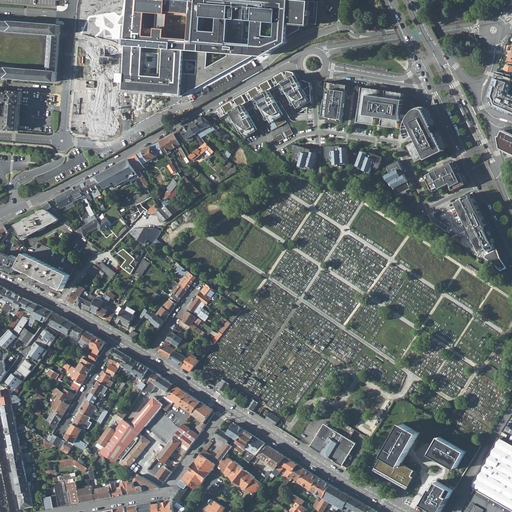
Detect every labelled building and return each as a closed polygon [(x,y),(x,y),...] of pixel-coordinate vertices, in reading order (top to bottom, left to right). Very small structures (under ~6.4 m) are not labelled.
[(98,1),(94,1),(93,18),(89,20),(92,23),(96,28),(95,47),(87,54),(92,60),(92,67),(101,67),(97,130),(115,131),(119,82),(124,83),(123,92),(182,96),(183,78),(119,73),(120,68),(183,73),(183,67),(187,67),(188,58),(184,58),(184,55),(137,52),(137,47),(183,50),(184,29),(175,29),(175,21),(179,21),(180,12),(176,12),(176,5),(107,0),(103,0),(104,1),(98,1)] [(294,0),(191,0),(188,49),(261,56),(286,42),(287,31),(294,27),(294,23),(307,24),(308,1),(294,0)] [(0,76),(57,81),(61,24),(0,19),(0,76)] [(276,119),(283,115),(269,90),(283,82),(287,89),(286,90),(293,102),(295,101),(299,108),(311,100),(311,94),(307,95),(304,90),(310,86),(310,85),(310,82),(309,82),(308,82),(306,81),(305,81),(304,80),(303,80),(299,82),(294,73),(294,72),(293,72),(292,71),(290,71),(289,71),(288,71),(287,71),(287,74),(285,76),(283,72),(260,85),(262,88),(259,90),(257,87),(234,100),(236,103),(233,105),(231,102),(223,106),(217,109),(221,117),(231,112),(235,119),(234,119),(241,132),(243,131),(247,138),(251,135),(250,134),(258,129),(243,105),(257,97),(261,104),(260,105),(267,117),(269,116),(272,123),(277,120),(276,119)] [(497,71),(494,81),(489,96),(492,97),(495,104),(494,107),(511,114),(511,113),(511,112),(511,92),(510,90),(511,83),(511,74),(505,73),(497,71)] [(348,85),(328,82),(327,89),(329,89),(328,96),(326,96),(323,116),(343,119),(344,112),(343,111),(344,103),(346,103),(346,99),(345,99),(345,97),(346,97),(348,85)] [(382,125),(399,128),(400,120),(401,120),(404,100),(403,100),(404,93),(387,90),(386,97),(379,96),(380,89),(363,87),(358,122),(375,124),(376,116),(383,117),(382,125)] [(0,102),(8,103),(7,130),(18,130),(20,103),(22,104),(23,91),(9,90),(9,91),(0,90),(0,102)] [(472,125),(462,105),(460,106),(470,126),(472,125)] [(408,138),(408,139),(415,136),(418,141),(411,144),(419,161),(450,147),(441,130),(436,132),(433,127),(439,124),(434,115),(433,113),(433,112),(432,111),(431,110),(430,110),(430,109),(429,108),(428,108),(427,108),(426,107),(425,107),(423,107),(422,107),(421,107),(420,107),(418,108),(417,108),(416,109),(415,110),(414,111),(413,112),(412,113),(411,115),(410,116),(409,117),(409,118),(408,119),(408,120),(407,121),(407,123),(406,125),(406,126),(405,128),(405,129),(405,130),(406,131),(406,133),(406,134),(407,136),(407,137),(408,138)] [(445,113),(444,113),(454,134),(456,133),(445,113)] [(213,124),(209,121),(204,116),(197,120),(203,130),(206,132),(207,133),(207,134),(217,128),(213,124)] [(278,127),(287,122),(284,116),(275,121),(278,127)] [(192,123),(197,133),(198,133),(202,137),(207,133),(206,132),(203,130),(197,120),(192,123)] [(217,128),(228,138),(230,136),(219,126),(215,122),(213,124),(217,128)] [(182,129),(188,139),(197,134),(197,133),(192,123),(182,129)] [(288,137),(294,133),(291,128),(285,131),(288,137)] [(511,133),(504,130),(502,136),(500,136),(501,148),(511,152),(511,133)] [(165,139),(171,150),(181,144),(175,133),(165,139)] [(279,142),(285,138),(282,133),(276,136),(279,142)] [(160,141),(167,152),(171,150),(165,139),(160,141)] [(193,157),(195,160),(206,151),(210,156),(215,151),(213,150),(206,143),(190,156),(191,158),(193,157)] [(418,162),(419,161),(411,144),(410,145),(418,162)] [(314,167),(319,153),(311,151),(310,155),(307,154),(307,157),(305,156),(307,148),(297,145),(296,150),(294,156),(301,158),(299,165),(307,167),(307,165),(314,167)] [(350,162),(349,147),(341,147),(341,152),(339,152),(339,154),(337,154),(336,145),(326,146),(327,158),(334,157),(334,164),(342,164),(342,162),(350,162)] [(147,156),(149,161),(158,156),(152,146),(143,151),(147,156)] [(180,149),(187,163),(190,161),(182,148),(180,149)] [(137,154),(140,160),(147,156),(143,151),(137,154)] [(362,151),(357,165),(364,167),(364,169),(371,172),(373,166),(380,168),(384,157),(374,153),(371,161),(370,161),(370,159),(368,158),(370,153),(362,151)] [(141,178),(146,187),(149,186),(144,177),(140,171),(145,168),(141,161),(140,160),(137,154),(129,158),(141,178)] [(97,176),(105,189),(113,184),(112,183),(115,181),(116,183),(118,187),(131,180),(131,182),(135,180),(135,181),(141,178),(129,158),(127,160),(108,170),(97,176)] [(386,175),(390,182),(391,181),(398,195),(412,188),(405,174),(401,176),(399,174),(397,175),(396,173),(404,169),(400,160),(389,165),(392,172),(386,175)] [(430,178),(428,179),(433,190),(440,187),(441,188),(452,183),(455,190),(468,183),(462,173),(460,174),(458,168),(460,167),(457,161),(448,165),(447,164),(440,168),(441,169),(428,175),(430,178)] [(174,178),(178,185),(182,180),(184,179),(182,176),(180,173),(174,164),(173,162),(168,165),(173,173),(175,171),(177,176),(174,178)] [(177,163),(174,164),(180,173),(182,171),(177,163)] [(227,173),(229,176),(237,171),(237,170),(237,166),(227,173)] [(184,179),(182,180),(198,197),(202,194),(186,176),(184,179)] [(90,193),(93,196),(94,195),(92,191),(102,186),(96,177),(85,182),(90,193)] [(174,180),(167,188),(168,190),(167,191),(170,195),(178,185),(174,178),(173,178),(174,180)] [(86,199),(88,202),(92,200),(88,194),(90,193),(85,182),(79,185),(85,196),(86,199)] [(75,201),(82,197),(85,196),(79,185),(70,190),(75,201)] [(66,206),(68,209),(75,205),(68,191),(56,197),(62,208),(66,206)] [(404,205),(410,209),(413,205),(420,201),(417,195),(414,196),(409,199),(404,205)] [(486,222),(474,196),(472,197),(464,201),(464,199),(456,202),(467,224),(466,224),(469,229),(452,238),(468,248),(469,247),(497,264),(496,265),(499,268),(505,264),(501,257),(499,250),(497,247),(496,247),(495,245),(496,244),(497,244),(490,229),(488,230),(487,226),(488,225),(486,222)] [(149,213),(151,214),(155,213),(159,208),(156,204),(152,197),(137,205),(140,211),(141,214),(146,210),(147,211),(149,213)] [(88,202),(86,199),(84,200),(87,207),(92,217),(95,215),(88,202)] [(172,205),(167,199),(164,201),(160,207),(159,208),(155,213),(163,221),(164,222),(178,211),(174,207),(177,205),(175,202),(172,205)] [(61,220),(69,226),(70,223),(63,218),(63,217),(51,208),(52,207),(48,202),(41,205),(47,209),(57,217),(60,219),(61,220)] [(16,225),(23,239),(54,223),(60,219),(57,217),(47,209),(16,225)] [(84,222),(86,225),(97,219),(95,216),(88,220),(84,222)] [(107,218),(100,222),(105,228),(105,229),(112,225),(107,218)] [(76,231),(85,238),(88,234),(86,233),(98,227),(101,231),(105,228),(100,222),(97,219),(86,225),(76,231)] [(130,231),(144,242),(147,238),(150,240),(157,229),(150,228),(134,228),(130,231)] [(150,240),(153,242),(154,241),(156,238),(160,234),(161,230),(157,229),(150,240)] [(6,246),(7,246),(8,244),(6,243),(11,235),(8,232),(8,233),(7,234),(2,243),(6,246)] [(163,244),(156,238),(154,241),(161,247),(163,244)] [(26,269),(64,289),(77,261),(41,244),(39,242),(36,248),(28,250),(34,256),(26,269)] [(120,266),(130,273),(134,266),(130,263),(135,258),(123,248),(117,252),(125,259),(120,266)] [(19,266),(26,269),(34,256),(28,250),(19,266)] [(0,269),(1,270),(8,257),(2,253),(1,255),(0,256),(0,269)] [(1,270),(15,276),(19,268),(8,263),(10,257),(9,256),(8,257),(1,270)] [(136,270),(141,274),(150,262),(144,258),(136,270)] [(99,268),(105,273),(111,278),(115,272),(102,261),(100,263),(98,262),(95,265),(99,268)] [(179,284),(187,289),(196,276),(183,267),(180,264),(177,269),(180,271),(177,276),(182,279),(179,284)] [(89,272),(94,276),(97,271),(99,268),(95,265),(89,272)] [(174,298),(178,301),(187,289),(179,284),(173,280),(170,284),(174,288),(175,286),(177,287),(171,296),(174,298)] [(210,297),(212,299),(217,292),(207,284),(202,291),(210,297)] [(68,300),(76,304),(80,296),(82,292),(85,288),(80,285),(77,291),(75,289),(72,292),(68,300)] [(151,297),(157,301),(164,291),(159,287),(151,297)] [(1,301),(8,305),(14,292),(8,289),(1,301)] [(5,310),(10,313),(13,308),(20,295),(14,292),(8,305),(5,310)] [(89,296),(82,292),(80,296),(76,304),(83,309),(84,307),(89,296)] [(212,299),(210,297),(209,299),(201,292),(197,297),(206,304),(210,307),(213,302),(216,304),(217,302),(212,299)] [(89,296),(84,307),(91,310),(95,303),(94,302),(96,297),(90,293),(89,296)] [(98,313),(108,295),(105,293),(103,296),(98,294),(96,297),(94,302),(95,303),(91,310),(98,313)] [(17,312),(18,313),(26,298),(20,295),(13,308),(18,311),(17,312)] [(107,304),(110,297),(108,295),(98,313),(110,321),(116,313),(118,314),(122,308),(119,306),(117,310),(107,304)] [(201,310),(206,304),(197,297),(189,308),(206,321),(209,316),(201,310)] [(11,329),(12,330),(25,311),(28,313),(30,309),(35,312),(40,305),(26,298),(18,313),(13,322),(15,324),(14,325),(12,323),(9,327),(9,328),(11,329)] [(171,312),(177,304),(172,300),(169,298),(166,303),(165,302),(163,306),(162,305),(162,306),(171,312)] [(28,323),(33,326),(37,318),(45,321),(45,322),(52,311),(40,305),(35,312),(31,320),(28,323)] [(162,306),(156,314),(165,321),(171,312),(162,306)] [(128,307),(126,310),(134,315),(136,311),(128,307)] [(235,316),(237,317),(243,310),(238,307),(234,312),(233,311),(231,313),(234,315),(235,316)] [(145,315),(149,311),(145,308),(140,318),(142,319),(145,315)] [(140,318),(134,315),(126,310),(125,309),(118,321),(123,324),(124,323),(130,326),(131,324),(136,327),(142,319),(140,318)] [(145,315),(160,327),(165,321),(156,314),(150,309),(149,311),(145,315)] [(191,326),(200,333),(201,331),(192,324),(193,322),(198,325),(202,321),(188,311),(181,320),(191,326)] [(51,324),(61,330),(68,319),(57,314),(51,324)] [(28,323),(31,320),(25,316),(14,332),(20,336),(26,327),(28,323)] [(68,319),(61,330),(69,335),(70,333),(75,324),(68,319)] [(179,323),(188,330),(191,326),(181,320),(179,323)] [(220,332),(222,334),(232,323),(229,321),(220,332)] [(85,329),(75,324),(70,333),(74,335),(74,336),(77,338),(79,338),(79,336),(80,337),(85,329)] [(36,334),(26,327),(20,336),(21,337),(29,343),(36,334)] [(168,339),(173,342),(178,335),(181,330),(176,327),(168,339)] [(9,351),(21,337),(20,336),(14,332),(12,330),(11,329),(4,336),(0,341),(4,346),(9,351)] [(46,329),(7,382),(14,386),(17,389),(40,362),(41,363),(57,337),(55,335),(46,329)] [(86,340),(92,344),(97,337),(86,330),(82,338),(83,339),(81,342),(84,344),(86,340)] [(183,338),(178,335),(173,342),(174,343),(178,345),(183,338)] [(84,358),(94,364),(99,355),(98,354),(101,350),(106,342),(97,337),(92,344),(90,349),(91,349),(90,351),(93,353),(90,356),(86,354),(84,358)] [(178,345),(184,349),(189,342),(183,338),(178,345)] [(171,347),(174,343),(173,342),(168,339),(159,352),(170,359),(176,350),(171,347)] [(207,343),(201,351),(205,354),(211,347),(207,343)] [(0,348),(0,366),(4,362),(9,355),(9,353),(2,354),(1,348),(0,348)] [(122,361),(123,361),(127,355),(118,349),(114,354),(123,359),(122,361)] [(176,350),(170,359),(183,366),(188,358),(176,350)] [(183,366),(191,371),(205,354),(201,351),(200,351),(189,365),(186,362),(183,366)] [(0,382),(8,372),(6,364),(12,356),(10,354),(9,355),(4,362),(0,366),(0,382)] [(124,368),(125,368),(132,358),(127,355),(123,361),(122,364),(120,368),(121,369),(123,366),(125,367),(124,368)] [(78,369),(87,375),(94,364),(84,358),(83,358),(81,362),(81,363),(77,369),(78,369)] [(128,368),(133,371),(139,362),(132,358),(125,368),(125,369),(127,370),(128,368)] [(71,377),(82,384),(87,375),(78,369),(77,369),(71,365),(67,362),(60,374),(57,378),(60,380),(62,381),(63,378),(61,377),(66,369),(69,370),(68,371),(69,373),(71,373),(69,376),(71,377)] [(106,371),(114,376),(117,372),(119,368),(116,367),(115,366),(109,363),(108,362),(107,364),(111,366),(108,371),(107,370),(106,371)] [(138,386),(143,389),(155,372),(139,362),(133,371),(132,373),(138,377),(137,379),(141,382),(138,386)] [(56,380),(59,381),(60,380),(57,378),(60,374),(51,369),(47,373),(57,379),(56,380)] [(98,381),(110,388),(114,382),(110,380),(112,377),(104,372),(98,381)] [(135,401),(138,403),(147,391),(150,393),(156,384),(163,389),(167,392),(173,384),(169,381),(155,372),(143,389),(135,401)] [(222,391),(223,392),(224,392),(229,384),(228,383),(228,384),(224,381),(224,380),(223,379),(221,382),(220,381),(216,387),(217,387),(217,388),(218,389),(219,388),(222,391)] [(110,388),(98,381),(92,392),(99,396),(102,392),(106,395),(110,388)] [(118,393),(120,394),(126,383),(123,382),(117,392),(118,393)] [(174,405),(178,408),(181,404),(188,393),(173,384),(167,392),(165,395),(176,402),(174,405)] [(78,390),(71,386),(70,389),(70,391),(70,392),(65,388),(63,392),(56,387),(52,394),(58,397),(70,404),(78,390)] [(12,395),(11,389),(8,389),(0,390),(0,394),(0,397),(12,395)] [(137,409),(141,412),(154,396),(156,398),(159,394),(158,391),(155,389),(151,396),(148,394),(137,409)] [(14,392),(12,395),(0,397),(2,406),(13,404),(19,396),(20,396),(18,394),(15,391),(14,392)] [(102,398),(99,396),(92,392),(88,399),(95,404),(99,406),(103,399),(102,398)] [(181,404),(193,412),(201,402),(188,393),(181,404)] [(13,404),(2,406),(4,414),(15,412),(18,408),(17,406),(18,403),(21,400),(20,399),(21,398),(19,396),(13,404)] [(114,460),(116,461),(120,457),(135,439),(140,433),(146,426),(162,407),(164,404),(160,401),(156,398),(154,396),(141,412),(132,424),(124,419),(116,430),(105,446),(101,452),(104,454),(110,458),(114,460)] [(70,404),(58,397),(52,408),(54,410),(63,415),(70,404)] [(162,407),(166,410),(172,403),(163,397),(160,401),(164,404),(162,407)] [(251,410),(252,411),(253,411),(258,402),(257,401),(257,402),(253,399),(252,398),(246,406),(246,407),(247,408),(247,407),(251,410)] [(87,415),(90,417),(96,407),(86,401),(80,411),(87,415)] [(184,424),(199,435),(206,424),(204,423),(203,424),(201,422),(199,425),(198,424),(195,427),(191,424),(192,423),(191,422),(194,419),(192,417),(194,415),(203,422),(204,422),(213,409),(201,402),(193,412),(189,417),(184,424)] [(15,412),(4,414),(6,427),(17,425),(17,421),(24,411),(22,410),(22,409),(22,407),(20,405),(18,408),(15,412)] [(118,414),(125,417),(128,411),(121,408),(118,414)] [(63,415),(54,410),(47,420),(57,426),(63,415)] [(99,422),(101,424),(109,412),(106,410),(104,413),(101,418),(102,419),(101,420),(100,419),(98,422),(99,422)] [(73,424),(81,429),(87,420),(85,419),(87,415),(80,411),(73,424)] [(266,419),(279,428),(284,421),(270,412),(266,419)] [(503,436),(501,438),(511,444),(511,415),(500,435),(503,436)] [(18,427),(17,425),(6,427),(8,435),(26,431),(32,430),(28,427),(22,422),(19,426),(19,427),(18,427)] [(32,430),(36,432),(37,431),(32,427),(33,424),(31,422),(28,427),(32,430)] [(220,457),(215,463),(216,464),(218,465),(227,455),(232,448),(246,430),(235,423),(227,433),(220,429),(216,435),(227,443),(217,456),(220,457)] [(420,433),(402,423),(376,469),(394,479),(406,485),(409,487),(418,472),(403,464),(420,433)] [(77,438),(78,439),(79,437),(78,436),(81,432),(85,434),(86,432),(81,429),(73,424),(68,432),(77,438)] [(158,457),(165,462),(179,444),(184,449),(182,453),(184,455),(199,435),(184,424),(168,444),(158,457)] [(310,445),(342,465),(356,443),(327,425),(322,426),(310,445)] [(99,441),(105,446),(116,430),(110,426),(99,441)] [(232,448),(241,456),(245,450),(237,445),(239,443),(246,448),(254,435),(246,430),(232,448)] [(8,435),(10,445),(27,442),(45,438),(44,438),(42,437),(24,440),(20,441),(20,436),(24,436),(23,433),(26,433),(26,431),(8,435)] [(77,438),(68,432),(65,437),(72,441),(71,442),(85,451),(87,447),(88,446),(88,445),(86,443),(78,439),(77,438)] [(45,438),(56,446),(58,447),(61,449),(62,446),(64,443),(65,441),(62,439),(53,434),(52,436),(50,434),(47,438),(45,436),(44,438),(45,438)] [(137,441),(122,459),(119,463),(128,469),(143,451),(142,451),(150,442),(142,435),(137,441)] [(246,448),(256,454),(266,443),(254,435),(246,448)] [(466,452),(440,437),(431,453),(457,468),(466,452)] [(56,446),(45,438),(46,448),(56,446)] [(511,511),(511,444),(501,438),(473,487),(476,489),(463,511),(464,511),(511,511)] [(122,459),(137,441),(135,439),(120,457),(122,459)] [(201,453),(213,462),(216,458),(206,450),(212,442),(210,440),(208,444),(204,449),(201,453)] [(27,445),(27,442),(10,445),(11,453),(22,451),(22,448),(25,448),(25,445),(27,445)] [(259,456),(277,467),(286,456),(269,445),(259,456)] [(241,456),(249,462),(255,456),(253,455),(252,456),(245,450),(241,456)] [(110,458),(104,454),(101,452),(98,457),(101,459),(102,457),(103,462),(106,462),(105,459),(110,458)] [(214,467),(216,464),(215,463),(213,462),(201,453),(191,466),(182,479),(188,484),(197,490),(199,487),(202,487),(201,484),(206,477),(212,469),(214,469),(214,467)] [(253,493),(254,494),(257,490),(259,488),(263,484),(255,478),(256,477),(247,470),(235,460),(234,461),(227,455),(218,465),(219,466),(220,467),(221,469),(222,468),(226,472),(226,473),(227,474),(227,476),(229,475),(238,483),(243,487),(243,489),(245,489),(246,490),(247,488),(252,492),(252,493),(253,494),(253,493)] [(19,456),(12,457),(15,470),(26,467),(24,460),(20,461),(19,456)] [(284,474),(286,476),(288,477),(298,464),(286,456),(277,467),(276,468),(270,476),(271,477),(274,477),(276,473),(278,474),(285,467),(288,469),(284,474)] [(75,464),(85,471),(88,468),(78,461),(76,460),(73,458),(61,460),(62,467),(75,464)] [(270,476),(276,468),(274,467),(273,469),(257,459),(252,464),(268,477),(270,476)] [(286,480),(280,486),(283,489),(290,480),(291,481),(293,478),(299,482),(307,470),(298,464),(288,477),(286,480)] [(157,475),(165,481),(172,472),(164,465),(157,475)] [(15,470),(16,477),(27,475),(27,473),(32,472),(32,466),(26,467),(15,470)] [(307,470),(299,482),(311,490),(319,478),(307,470)] [(16,477),(17,484),(31,482),(34,481),(33,477),(37,476),(36,473),(27,475),(16,477)] [(57,495),(59,506),(81,502),(78,486),(77,481),(76,473),(59,476),(54,477),(57,495)] [(125,486),(126,494),(161,488),(142,477),(139,475),(135,481),(143,486),(144,488),(142,488),(142,487),(140,486),(135,487),(134,482),(128,482),(128,481),(123,482),(125,486)] [(280,486),(286,480),(284,478),(276,488),(278,490),(280,486)] [(319,478),(311,490),(323,498),(331,485),(321,479),(319,478)] [(185,488),(188,484),(182,479),(179,483),(185,488)] [(442,511),(454,491),(437,481),(427,497),(424,503),(440,511),(442,511)] [(32,486),(31,482),(17,484),(19,494),(31,491),(33,491),(32,486)] [(110,484),(112,497),(126,494),(125,486),(123,482),(115,484),(115,483),(110,484)] [(112,497),(110,484),(99,486),(99,489),(94,490),(95,500),(112,497)] [(332,503),(340,507),(348,494),(331,485),(323,498),(330,501),(331,502),(332,503)] [(81,489),(80,486),(78,486),(81,502),(95,500),(94,490),(93,486),(81,489)] [(177,502),(186,508),(187,506),(182,502),(183,501),(180,498),(183,494),(175,488),(169,496),(177,502)] [(35,506),(31,491),(19,494),(22,509),(35,506)] [(346,505),(351,496),(350,495),(348,494),(340,507),(342,508),(343,510),(343,509),(346,505)] [(46,497),(48,509),(54,507),(52,496),(46,497)] [(305,501),(297,496),(294,499),(297,502),(293,507),(299,511),(304,511),(307,509),(302,505),(305,501)] [(360,501),(351,496),(346,505),(343,509),(348,511),(350,508),(355,510),(360,501)] [(316,508),(321,511),(322,511),(330,501),(323,498),(320,501),(317,506),(316,508)] [(210,503),(208,506),(216,511),(224,511),(226,508),(215,500),(213,504),(213,505),(210,503)] [(161,511),(173,511),(173,506),(172,501),(159,503),(161,511)] [(365,511),(369,506),(360,501),(355,510),(357,511),(365,511)] [(0,510),(6,510),(9,511),(10,511),(8,502),(0,503),(0,510)] [(138,505),(139,511),(152,511),(151,502),(138,505)] [(177,502),(175,506),(180,509),(178,511),(182,511),(186,508),(177,502)] [(161,511),(159,503),(153,505),(153,511),(161,511)]
